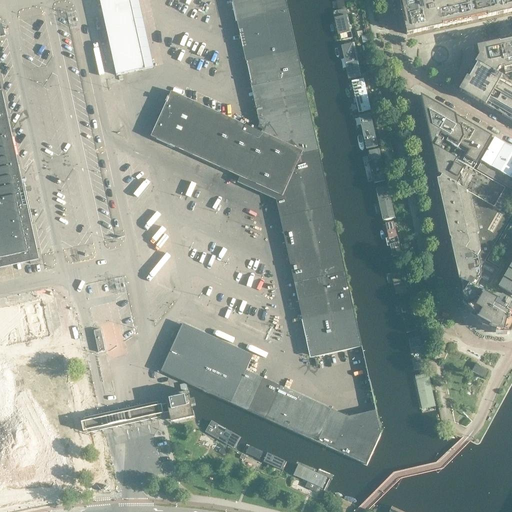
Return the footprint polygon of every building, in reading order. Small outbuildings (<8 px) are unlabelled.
[(99,0),(106,33),(144,25),(138,0),(99,0)] [(361,347),(286,2),(285,0),(237,0),(265,125),(261,133),(171,92),(168,99),(167,98),(165,102),(166,102),(150,137),(282,197),(281,198),(316,357),(361,347)] [(345,8),(343,0),(334,0),(337,9),(345,8)] [(474,60),(499,75),(511,71),(511,0),(442,0),(412,7),(426,71),(474,60)] [(332,11),(339,41),(353,38),(346,8),(332,11)] [(106,33),(116,76),(153,68),(144,25),(106,33)] [(348,79),(361,77),(354,43),(341,45),(348,79)] [(501,77),(496,74),(475,62),(459,91),(495,112),(511,121),(511,83),(501,78),(501,77)] [(373,73),(372,66),(365,68),(366,75),(373,73)] [(359,113),(370,111),(364,79),(353,81),(359,113)] [(22,184),(2,91),(0,91),(0,268),(39,260),(31,223),(32,223),(24,187),(23,184),(22,184)] [(492,137),(425,99),(420,96),(421,102),(431,146),(453,158),(453,159),(469,168),(473,170),(492,137)] [(367,150),(378,148),(371,114),(360,116),(367,150)] [(511,149),(509,147),(494,139),(481,162),(511,179),(511,149)] [(476,171),(473,170),(469,168),(453,159),(453,158),(431,146),(433,155),(466,174),(462,181),(458,187),(494,208),(505,188),(476,171)] [(374,185),(387,182),(380,149),(367,152),(374,185)] [(511,295),(498,288),(511,264),(511,179),(481,162),(476,170),(511,190),(511,217),(487,261),(501,269),(486,296),(489,298),(486,302),(492,306),(511,317),(511,295)] [(398,180),(395,172),(386,174),(389,182),(398,180)] [(462,181),(451,175),(447,181),(458,187),(462,181)] [(458,187),(447,181),(439,176),(438,177),(451,237),(452,237),(453,244),(484,262),(510,217),(504,214),(494,208),(458,187)] [(382,221),(395,219),(388,186),(375,189),(382,221)] [(504,214),(511,200),(511,192),(505,188),(494,208),(504,214)] [(394,222),(385,224),(389,244),(398,242),(394,222)] [(498,270),(484,262),(453,244),(452,244),(460,280),(483,294),(498,270)] [(402,259),(392,261),(398,295),(408,293),(402,259)] [(511,264),(498,288),(511,295),(511,264)] [(511,317),(492,306),(486,302),(489,298),(486,296),(483,294),(460,280),(463,294),(461,295),(469,308),(467,309),(477,319),(476,320),(489,328),(488,330),(503,334),(502,335),(510,335),(511,331),(511,317)] [(44,299),(0,307),(0,344),(51,335),(44,299)] [(411,301),(400,303),(407,334),(417,332),(411,301)] [(348,423),(244,376),(251,361),(180,329),(161,372),(367,465),(381,434),(377,417),(348,423)] [(105,351),(100,330),(94,331),(98,353),(105,351)] [(427,370),(420,338),(406,341),(414,373),(427,370)] [(0,508),(57,498),(48,449),(56,447),(58,458),(72,455),(70,444),(83,442),(81,430),(73,429),(69,402),(73,402),(66,363),(12,373),(4,373),(0,373),(0,418),(2,419),(7,444),(12,444),(11,449),(8,449),(0,450),(0,508)] [(476,365),(472,372),(485,379),(489,372),(486,371),(484,369),(476,365)] [(422,411),(435,408),(429,377),(416,380),(422,411)] [(194,417),(191,406),(195,405),(194,399),(190,400),(188,392),(165,397),(167,404),(161,405),(159,405),(160,407),(161,412),(161,414),(163,414),(169,412),(171,422),(194,417)] [(121,424),(118,411),(110,413),(112,426),(115,427),(119,427),(121,424)] [(210,419),(204,431),(233,448),(240,436),(210,419)] [(248,446),(244,454),(277,469),(279,470),(281,470),(282,469),(283,469),(284,468),(284,467),(284,466),(284,465),(284,464),(283,463),(281,461),(278,459),(248,446)] [(293,475),(326,490),(331,480),(298,465),(293,475)]
